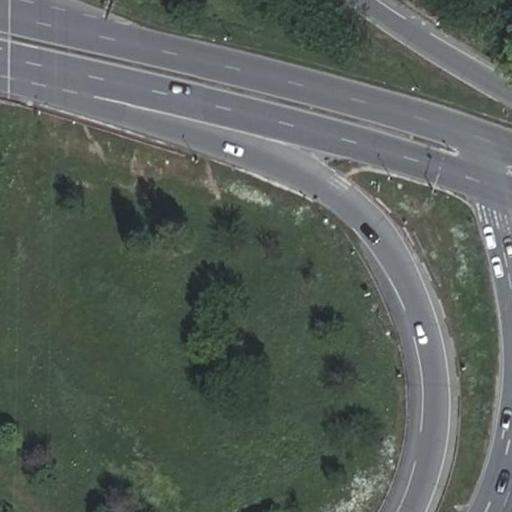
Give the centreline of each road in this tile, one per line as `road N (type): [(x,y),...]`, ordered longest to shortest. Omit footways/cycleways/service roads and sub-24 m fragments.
road 1 (trunk): [(7,61),(126,115),(282,165),(369,217),(405,270),(436,361),(437,416),(411,511)]
road 2 (primary): [(7,61),(294,126),(490,185)]
road 3 (primary): [(469,135),(138,43)]
road 4 (trunk): [(511,93),(364,0)]
road 5 (primary): [(138,43),(0,11)]
